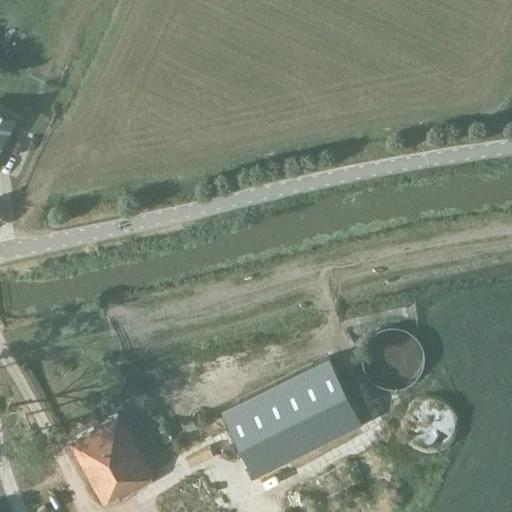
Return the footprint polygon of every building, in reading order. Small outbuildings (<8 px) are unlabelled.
[(0,109),(0,147),(16,117),(0,109)] [(415,346),(413,337),(409,329),(404,324),(400,322),(391,319),(385,319),(380,320),(376,322),(371,325),(367,329),(364,333),(363,337),(361,343),(361,348),(362,354),(364,359),(367,363),(370,366),(374,369),(380,372),(386,373),(390,373),(396,372),(402,369),(406,366),(410,361),(413,357),(414,351),(415,346)] [(328,355),(220,409),(252,473),(360,420),(328,355)] [(454,412),(454,411),(454,407),(452,402),(447,394),(444,390),(438,387),(432,385),(428,384),(423,385),(417,386),(409,392),(405,396),(402,401),(401,404),(400,410),(400,416),(402,421),(404,425),(407,429),(410,432),(416,436),(420,438),(426,438),(431,438),(437,437),(446,431),(449,428),(452,422),(454,416),(454,412)] [(119,498),(154,478),(116,413),(67,441),(101,501),(105,501),(117,494),(119,498)] [(196,472),(147,496),(155,511),(190,511),(188,506),(208,496),(196,472)]
